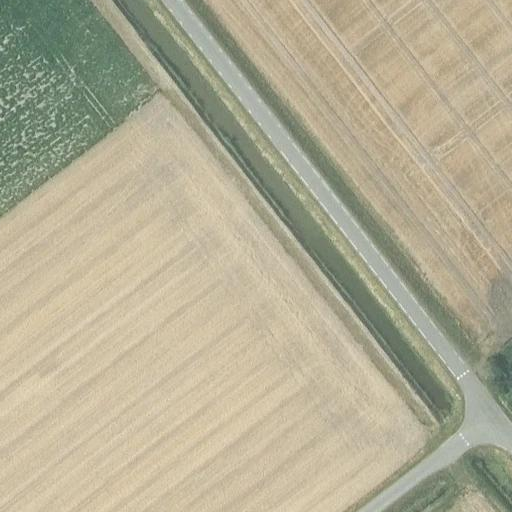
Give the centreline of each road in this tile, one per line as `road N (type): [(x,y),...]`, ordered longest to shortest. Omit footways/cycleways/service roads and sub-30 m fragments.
road 1 (unclassified): [(480,430),(151,0)]
road 2 (unclassified): [(373,511),(480,430)]
